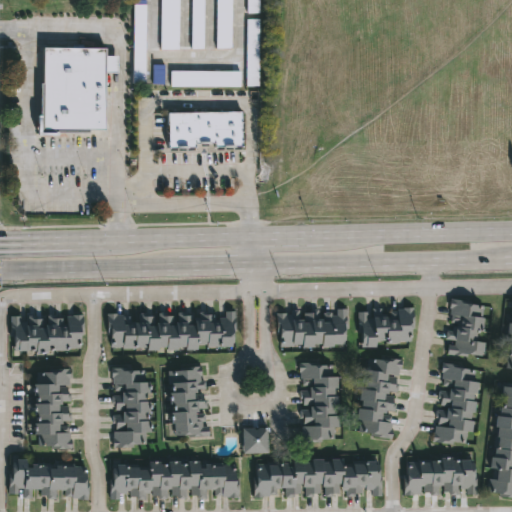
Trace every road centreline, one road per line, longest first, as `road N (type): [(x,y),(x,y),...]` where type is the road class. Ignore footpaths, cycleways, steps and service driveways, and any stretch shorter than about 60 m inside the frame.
road 1 (secondary): [(252,262),(511,257)]
road 2 (secondary): [(251,236),(73,241)]
road 3 (secondary): [(0,267),(178,264)]
road 4 (secondary): [(511,230),(335,234)]
